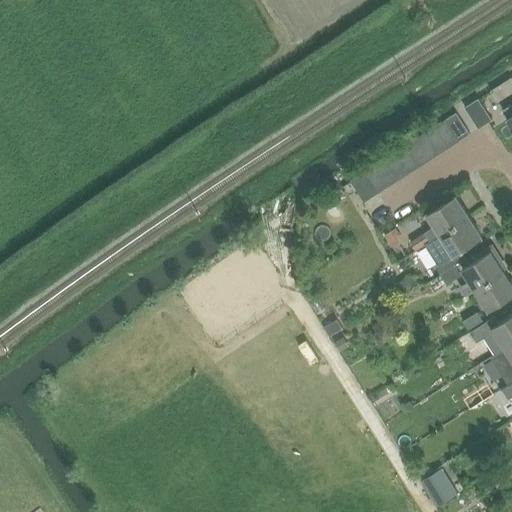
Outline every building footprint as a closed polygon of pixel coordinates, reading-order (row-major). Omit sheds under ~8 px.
[(491,120),(478,98),(465,107),(478,128),(491,120)] [(511,105),(503,111),(509,120),(511,125),(511,105)] [(474,137),(461,115),(449,122),(462,144),(474,137)] [(453,150),(462,144),(449,122),(439,128),(453,150)] [(442,157),(450,152),(453,150),(439,128),(429,135),(442,157)] [(429,135),(419,141),(432,163),(442,157),(429,135)] [(419,141),(408,147),(422,169),(432,163),(419,141)] [(408,147),(402,151),(398,154),(412,176),(422,169),(408,147)] [(412,176),(398,154),(388,160),(401,182),(412,176)] [(388,160),(378,166),(391,188),(401,182),(388,160)] [(378,166),(367,173),(381,195),(391,188),(378,166)] [(367,173),(350,183),(364,205),(381,195),(367,173)] [(425,232),(431,242),(471,217),(458,196),(429,214),(436,225),(425,232)] [(485,237),(471,217),(431,242),(426,246),(436,261),(434,262),(442,274),(444,273),(459,264),(467,258),(462,251),(485,237)] [(399,258),(416,242),(406,232),(389,248),(399,258)] [(465,270),(477,290),(506,272),(502,264),(505,262),(497,249),(491,248),(476,257),(478,261),(465,270)] [(459,264),(444,273),(450,282),(465,273),(459,264)] [(477,290),(490,311),(511,297),(511,280),(506,272),(477,290)] [(478,312),(464,321),(470,331),(485,322),(478,312)] [(485,322),(470,331),(477,342),(485,337),(495,354),(505,348),(511,343),(511,314),(499,323),(495,316),(485,322)] [(495,354),(491,357),(509,384),(511,382),(511,343),(505,348),(495,354)] [(511,382),(509,384),(502,388),(509,399),(511,396),(511,382)]
